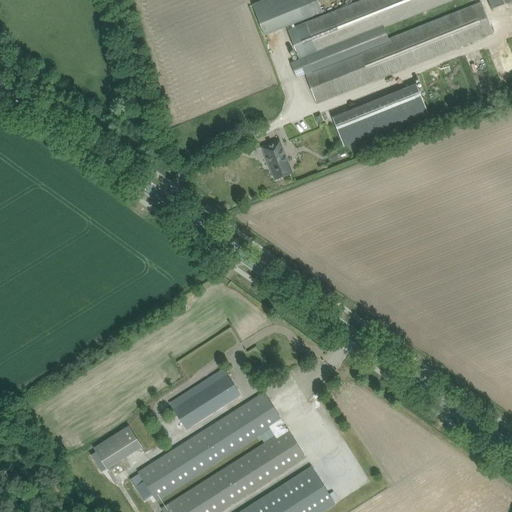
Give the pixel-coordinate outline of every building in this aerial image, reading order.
[(263,0),(261,1),(252,5),(264,35),(286,26),(299,59),(290,63),(296,77),(305,73),(316,102),(326,99),(492,32),(480,2),(389,39),(384,25),(445,0),(362,0),(295,27),(293,23),(322,12),(317,0),(263,0)] [(417,84),(332,117),(344,146),(428,112),(417,84)] [(323,121),(321,113),(315,116),(317,123),(323,121)] [(292,172),(283,150),(279,141),(263,147),(275,179),(292,172)] [(240,394),(227,374),(173,408),(186,428),(240,394)] [(153,502),(156,500),(274,425),(280,433),(161,508),(163,511),(217,511),(305,457),(304,454),(309,451),(304,443),(299,447),(287,428),(286,429),(283,423),(283,422),(264,392),(138,472),(139,473),(130,478),(145,500),(150,497),(153,502)] [(94,448),(107,468),(142,446),(129,426),(94,448)] [(322,511),(335,504),(311,466),(238,511),(322,511)]
